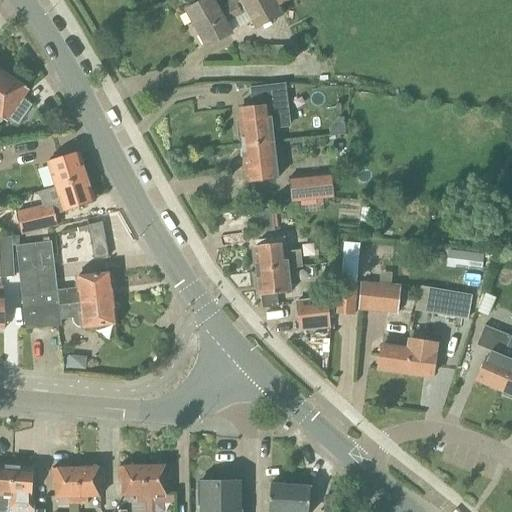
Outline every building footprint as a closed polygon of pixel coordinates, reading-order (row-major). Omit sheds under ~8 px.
[(260,28),(282,15),(273,0),(230,0),(216,7),(211,0),(203,0),(186,9),(207,47),(230,34),(225,24),(250,10),(260,28)] [(25,91),(3,76),(0,80),(0,115),(5,119),(7,116),(18,123),(31,105),(20,98),(25,91)] [(242,145),(242,146),(275,142),(274,129),(290,126),(287,105),(286,105),(285,101),(286,101),(284,86),(251,91),(253,105),(255,105),(255,109),(239,111),(240,122),(237,123),(240,143),(242,145)] [(241,158),(244,160),(246,183),(278,180),(274,143),(242,147),(243,150),(240,153),(241,158)] [(55,188),(86,178),(85,176),(86,173),(84,167),(82,166),(80,162),(78,162),(76,154),(48,163),(55,188)] [(331,172),(289,176),(292,202),(333,198),(331,172)] [(86,178),(55,188),(63,212),(92,203),(89,194),(91,194),(90,190),(91,188),(89,181),(86,180),(86,178)] [(17,212),(22,234),(57,226),(52,205),(17,212)] [(273,209),(259,211),(262,233),(275,232),(273,209)] [(109,257),(102,223),(88,226),(89,231),(94,260),(109,257)] [(0,279),(13,279),(11,241),(11,239),(0,239),(0,279)] [(79,289),(57,291),(51,242),(15,246),(23,310),(112,298),(111,287),(113,285),(112,280),(110,277),(109,273),(77,277),(79,289)] [(285,243),(254,246),(255,259),(254,261),(254,267),(256,268),(257,271),(288,268),(301,266),(299,251),(286,253),(285,243)] [(482,271),(484,254),(468,252),(466,269),(482,271)] [(291,292),(288,268),(257,271),(257,275),(255,277),(256,283),(258,285),(259,297),(262,296),(263,308),(279,306),(277,294),(291,292)] [(362,282),(360,309),(399,312),(401,286),(362,282)] [(340,283),(337,314),(354,315),(357,284),(340,283)] [(421,288),(418,305),(417,311),(439,315),(440,309),(455,311),(454,317),(467,319),(471,296),(421,288)] [(72,319),(72,322),(80,328),(83,328),(83,329),(115,325),(115,321),(117,319),(116,313),(114,311),(112,298),(23,310),(25,330),(61,326),(60,320),(72,319)] [(326,299),(297,302),(300,330),(329,327),(326,299)] [(511,337),(484,326),(476,346),(490,351),(478,381),(503,391),(511,369),(511,337)] [(410,341),(409,349),(406,373),(432,377),(435,352),(438,334),(426,332),(424,343),(410,341)] [(406,373),(409,349),(382,346),(379,370),(406,373)] [(70,356),(69,368),(85,369),(87,358),(70,356)] [(511,399),(511,369),(503,391),(504,392),(503,395),(511,399)] [(10,497),(12,467),(11,467),(8,465),(2,464),(0,466),(0,496),(10,497)] [(31,488),(32,469),(25,468),(23,466),(17,465),(16,467),(12,467),(10,497),(9,511),(33,511),(34,488),(31,488)] [(145,467),(146,503),(155,503),(154,496),(168,496),(167,481),(171,481),(170,466),(145,467)] [(146,503),(145,467),(120,468),(120,483),(123,482),(124,497),(137,497),(137,504),(146,503)] [(78,469),(79,505),(89,504),(88,497),(101,497),(101,483),(104,483),(104,468),(78,469)] [(79,505),(78,469),(53,469),(53,484),(57,484),(57,498),(71,498),(71,505),(79,505)] [(212,481),(201,481),(201,484),(200,484),(200,500),(196,502),(196,509),(200,511),(199,511),(242,511),(242,483),(212,484),(212,481)] [(288,511),(290,487),(281,486),(279,484),(275,483),(273,485),(271,485),(269,511),(288,511)] [(308,511),(310,487),(308,487),(307,486),(303,485),(300,487),(290,487),(288,511),(308,511)]
